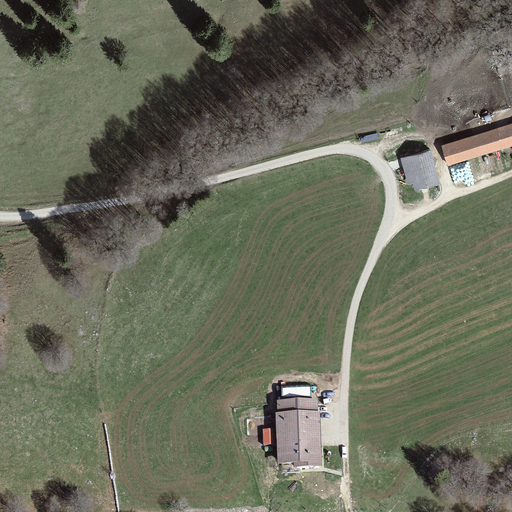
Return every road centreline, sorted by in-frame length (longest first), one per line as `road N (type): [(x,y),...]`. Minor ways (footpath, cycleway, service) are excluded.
road 1 (track): [(0,215),(94,205),(346,148),(386,173),(387,227)]
road 2 (track): [(387,227),(349,329),(348,511)]
road 3 (track): [(387,227),(511,172)]
road 4 (track): [(374,159),(391,139),(423,137),(439,156),(451,196)]
